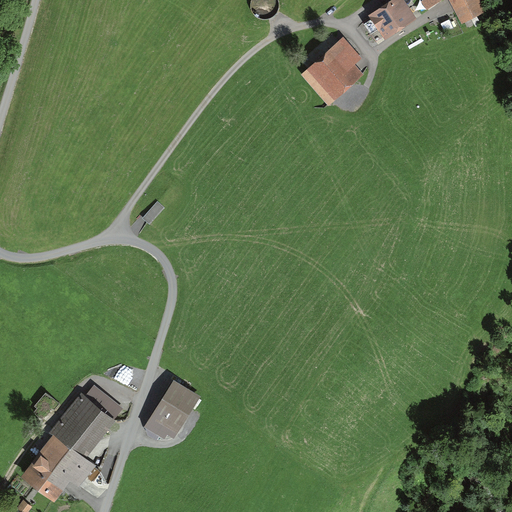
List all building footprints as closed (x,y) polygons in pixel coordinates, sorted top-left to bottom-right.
[(418,21),(404,0),(394,0),(369,16),(385,41),(418,21)] [(428,15),(446,4),(443,0),(429,0),(422,5),(428,15)] [(476,0),(447,0),(461,26),(483,14),(476,0)] [(344,38),(302,75),(330,106),(371,69),(344,38)] [(151,227),(165,211),(159,206),(145,221),(151,227)] [(197,397),(174,381),(146,423),(163,434),(166,430),(172,433),(197,397)] [(56,432),(24,473),(53,496),(69,474),(78,481),(92,461),(82,453),(119,409),(94,388),(87,397),(82,393),(53,429),(56,432)] [(46,425),(60,408),(48,399),(34,415),(46,425)]
